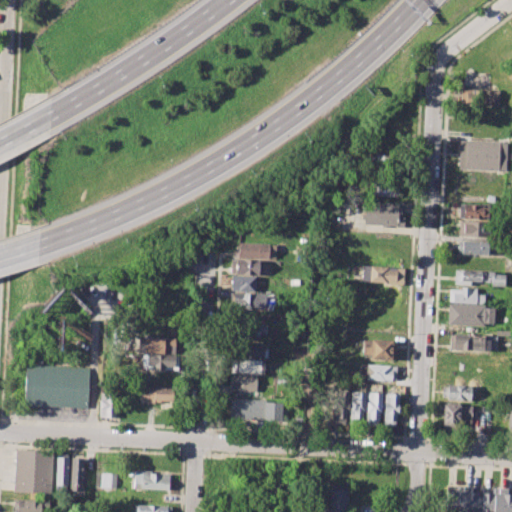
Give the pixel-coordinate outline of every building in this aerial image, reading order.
[(465,89),(499,90),(498,106),(464,104),(465,89)] [(459,139),(507,142),(506,171),(458,169),(459,139)] [(365,201),(405,203),(403,226),(363,223),(365,201)] [(459,203),(496,205),(495,220),(458,218),(459,203)] [(460,221),(496,223),(495,237),(459,234),(460,221)] [(459,240),(490,242),(489,253),(458,252),(459,240)] [(236,241),(275,244),(274,258),(235,256),(236,241)] [(230,259),(259,260),(258,274),(229,272),(230,259)] [(362,265),(398,268),(397,282),(361,280),(362,265)] [(454,269),(494,271),(494,281),(472,280),(471,285),(453,284),(454,269)] [(230,275),(255,277),(255,291),(230,290),(230,275)] [(449,289),(461,290),(461,287),(476,287),(476,294),(486,294),(485,303),(449,301),(449,289)] [(230,293),(277,295),(276,311),(230,309),(230,293)] [(449,304),(496,307),(495,324),(448,321),(449,304)] [(235,318),(256,318),(256,325),(267,326),(267,334),(259,334),(259,337),(235,337),(235,318)] [(450,334),(490,336),(489,351),(449,349),(450,334)] [(139,338),(175,339),(175,354),(138,352),(139,338)] [(361,339),(397,341),(396,359),(368,358),(369,353),(360,353),(361,339)] [(239,341),(267,343),(266,357),(238,356),(239,341)] [(148,355),(177,356),(176,370),(147,369),(148,355)] [(231,359),(264,361),(264,373),(230,371),(231,359)] [(25,364),(89,367),(87,408),(23,405),(25,364)] [(359,364),(396,366),(395,380),(359,378),(359,364)] [(231,374),(256,375),(255,392),(230,391),(231,374)] [(101,386),(117,387),(116,419),(99,419),(101,386)] [(441,386),(475,387),(474,399),(440,397),(441,386)] [(139,387),(172,388),(172,403),(139,403),(139,387)] [(333,391),(347,391),(346,422),(332,422),(333,391)] [(350,391),(364,392),(363,423),(349,423),(350,391)] [(367,392),(382,393),(380,424),(366,424),(367,392)] [(384,393),(399,394),(397,423),(383,422),(384,393)] [(231,398),(257,400),(256,418),(230,416),(231,398)] [(264,402),(282,403),(281,426),(263,425),(264,402)] [(442,403),(458,404),(457,429),(441,428),(442,403)] [(460,405),(471,406),(470,429),(459,428),(460,405)] [(483,406),(495,406),(495,434),(482,433),(483,406)] [(15,449),(52,450),(50,493),(13,491),(15,449)] [(55,456),(67,456),(66,485),(54,484),(55,456)] [(71,457),(84,457),(83,492),(69,491),(71,457)] [(134,470),(150,470),(150,474),(168,474),(168,489),(133,488),(134,470)] [(95,472),(116,473),(115,488),(95,487),(95,472)] [(327,511),(328,484),(346,485),(345,511),(327,511)] [(445,511),(447,486),(511,488),(511,511),(445,511)] [(16,511),(16,499),(52,501),(52,509),(43,508),(42,511),(16,511)]
